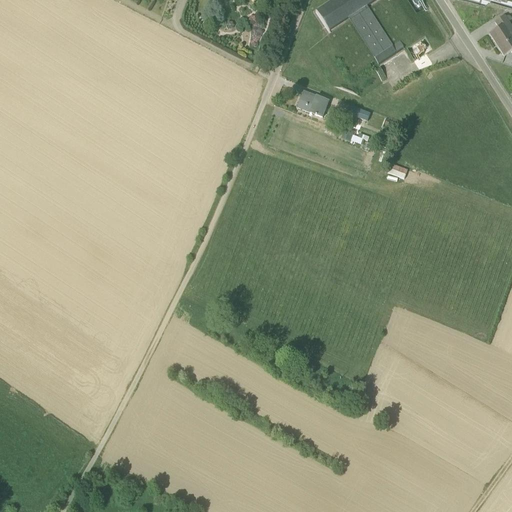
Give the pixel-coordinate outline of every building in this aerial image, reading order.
[(341,0),(314,17),(328,38),(347,26),(377,71),(403,55),(398,48),(391,53),(366,14),(387,0),(389,2),(391,0),(341,0)] [(503,62),(511,55),(511,33),(504,21),(493,28),(497,34),(488,40),(503,62)] [(303,97),(297,113),(322,123),(329,106),(316,101),(315,102),(303,97)] [(359,116),(349,112),(347,116),(349,118),(347,125),(344,124),(340,136),(352,141),(353,137),(351,136),(354,128),(352,127),(355,120),(357,120),(359,116)] [(376,175),(381,163),(376,161),(371,173),(376,175)]
